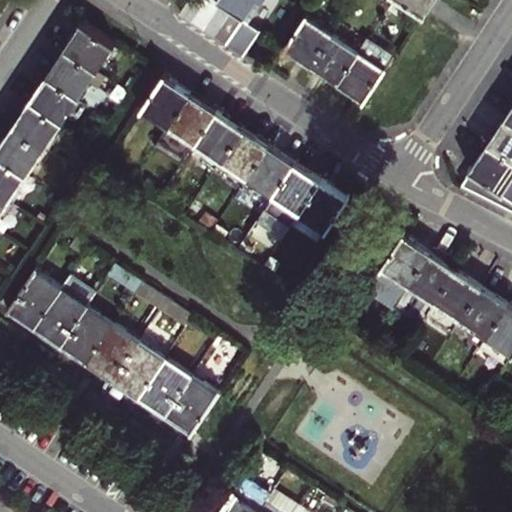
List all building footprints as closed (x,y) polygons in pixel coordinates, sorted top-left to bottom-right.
[(191,20),(204,0),(187,0),(179,12),(191,20)] [(203,28),(220,3),(216,0),(204,0),(191,20),(203,28)] [(216,0),(220,3),(231,10),(242,17),(247,21),(260,0),(216,0)] [(409,0),(423,9),(429,0),(409,0)] [(231,10),(220,3),(203,28),(214,35),(231,10)] [(242,17),(231,10),(214,35),(225,43),(242,17)] [(285,45),(310,61),(331,28),(307,13),(285,45)] [(243,54),(260,29),(247,21),(242,17),(225,43),(243,54)] [(83,21),(66,48),(96,67),(113,41),(83,21)] [(310,61),(336,78),(357,46),(331,28),(310,61)] [(336,78),(366,98),(394,55),(364,35),(357,46),(336,78)] [(66,48),(49,74),(79,93),(92,102),(100,90),(87,82),(96,67),(66,48)] [(49,74),(32,100),(62,119),(79,93),(49,74)] [(173,120),(191,93),(164,75),(146,102),(173,120)] [(199,137),(217,110),(191,93),(173,120),(157,144),(183,162),(199,137)] [(32,100),(15,126),(45,145),(62,119),(32,100)] [(216,168),(244,127),(217,110),(199,137),(211,145),(202,159),(216,168)] [(511,153),(511,115),(508,113),(490,139),(511,153)] [(15,126),(0,148),(0,153),(28,172),(45,145),(15,126)] [(243,186),(271,145),(244,127),(216,168),(243,186)] [(504,186),(511,174),(511,153),(490,139),(473,165),(504,186)] [(269,203),(296,162),(271,145),(243,186),(269,203)] [(0,153),(0,190),(11,198),(20,204),(26,195),(16,189),(28,172),(0,153)] [(305,207),(323,180),(296,162),(269,203),(250,231),(277,249),(305,207)] [(331,224),(349,197),(323,180),(305,207),(331,224)] [(0,190),(0,213),(11,198),(0,190)] [(372,282),(399,299),(432,249),(405,232),(372,282)] [(76,234),(70,242),(84,252),(90,244),(76,234)] [(424,317),(429,311),(458,267),(432,249),(399,299),(424,317)] [(9,307),(35,324),(60,287),(66,278),(40,261),(9,307)] [(117,261),(110,271),(135,288),(142,278),(117,261)] [(429,311),(455,330),(484,284),(458,267),(429,311)] [(142,278),(135,288),(161,305),(168,295),(142,278)] [(455,330),(481,347),(510,302),(484,284),(455,330)] [(35,324),(61,342),(86,304),(60,287),(35,324)] [(188,323),(195,313),(168,295),(161,305),(188,323)] [(506,365),(511,356),(511,303),(510,302),(481,347),(506,365)] [(61,342),(87,359),(112,321),(86,304),(61,342)] [(199,329),(206,319),(195,313),(188,323),(199,329)] [(87,359),(113,376),(138,339),(112,321),(87,359)] [(113,376),(138,393),(163,356),(138,339),(113,376)] [(138,393),(164,410),(189,373),(163,356),(138,393)] [(164,410),(190,428),(215,390),(189,373),(164,410)] [(274,456),(268,464),(283,475),(289,466),(274,456)] [(299,473),(289,466),(283,475),(293,481),(299,473)] [(217,511),(256,511),(266,498),(268,495),(241,477),(217,511)] [(325,491),(319,500),(334,510),(340,501),(325,491)] [(256,511),(287,511),(266,498),(256,511)] [(350,511),(352,509),(340,501),(334,510),(336,511),(350,511)]
